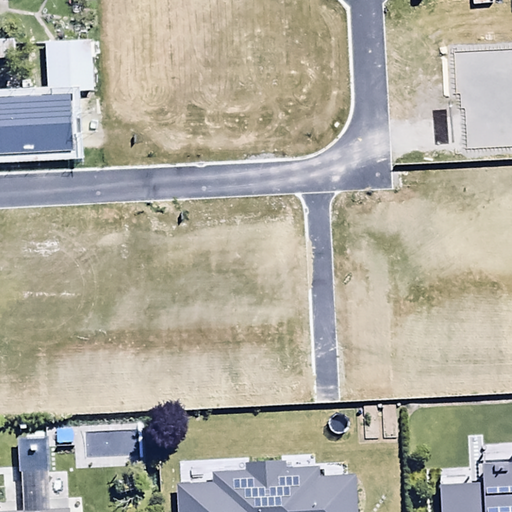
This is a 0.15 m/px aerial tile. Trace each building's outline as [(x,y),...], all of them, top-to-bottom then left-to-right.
[(17,39),(0,38),(0,59),(9,60),(9,54),(18,51),(17,39)] [(93,40),(45,42),(47,87),(95,85),(93,40)] [(511,68),(406,74),(407,108),(428,107),(432,187),(490,185),(486,98),(511,96),(511,68)] [(70,93),(0,97),(0,155),(74,151),(70,93)] [(482,488),(438,490),(438,511),(511,511),(511,466),(507,467),(507,463),(486,464),(486,471),(481,471),(482,488)] [(213,488),(176,488),(176,511),(354,511),(354,482),(320,482),(320,474),(285,475),(285,466),(242,467),(243,476),(213,476),(213,488)]
